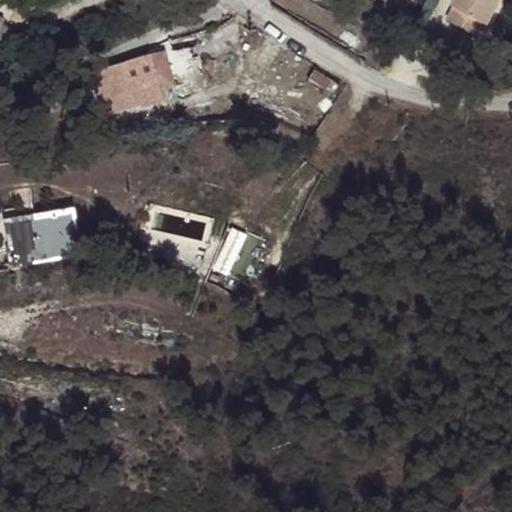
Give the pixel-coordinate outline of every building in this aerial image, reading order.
[(500,0),(452,0),(450,4),(443,17),(480,37),(487,24),(500,0)] [(0,55),(7,58),(28,38),(0,24),(0,55)] [(440,35),(422,33),(420,46),(438,48),(440,35)] [(188,43),(159,49),(165,78),(195,69),(188,43)] [(153,82),(143,54),(95,71),(103,99),(153,82)] [(78,255),(70,212),(4,225),(9,251),(6,252),(10,269),(78,255)]
